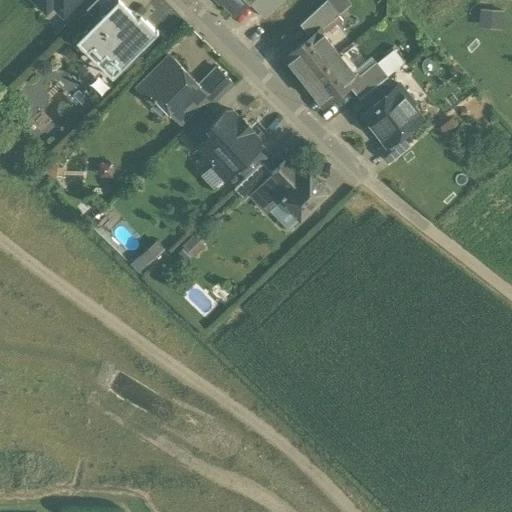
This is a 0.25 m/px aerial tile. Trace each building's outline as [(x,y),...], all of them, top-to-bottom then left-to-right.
[(77,0),(34,0),(35,1),(36,0),(47,0),(62,15),(77,0)] [(142,24),(118,0),(116,0),(113,4),(96,21),(75,41),(86,52),(90,48),(101,58),(105,54),(120,69),(142,47),(142,48),(157,32),(156,31),(145,21),(142,24)] [(109,0),(97,0),(86,11),(96,21),(113,4),(109,0)] [(248,0),(220,0),(235,14),(248,0)] [(326,0),(325,0),(299,24),(310,38),(320,30),(338,15),(326,0)] [(338,54),(320,30),(310,38),(285,57),(304,81),(338,54)] [(338,54),(304,81),(322,104),(347,85),(357,77),(338,54)] [(197,84),(169,57),(138,88),(153,102),(157,98),(179,120),(197,103),(197,104),(202,99),(207,94),(197,84)] [(375,62),(357,77),(347,85),(359,99),(386,78),(387,76),(375,62)] [(214,68),(197,84),(207,94),(202,99),(211,107),(233,87),(214,68)] [(386,78),(359,99),(368,110),(394,89),(386,78)] [(368,110),(362,114),(386,145),(387,145),(400,135),(421,118),(411,106),(414,103),(399,85),(394,89),(368,110)] [(251,129),(240,117),(239,118),(232,111),(225,111),(209,126),(208,127),(212,131),(199,143),(200,144),(212,158),(212,162),(225,176),(235,167),(256,147),(257,145),(258,139),(250,130),(251,129)] [(209,126),(200,117),(180,136),(193,150),(200,144),(199,143),(212,131),(208,127),(209,126)] [(400,135),(387,145),(386,145),(379,151),(388,162),(408,146),(400,135)] [(256,147),(235,167),(245,177),(261,162),(266,158),(256,147)] [(309,170),(300,178),(284,161),(271,173),(253,190),(253,191),(270,208),(280,199),(299,219),(329,191),(309,170)] [(245,177),(234,188),(244,199),(253,191),(253,190),(271,173),(261,162),(245,177)] [(299,219),(280,199),(270,208),(289,229),(299,219)] [(193,237),(183,247),(192,256),(202,246),(193,237)] [(143,271),(168,248),(160,239),(134,262),(143,271)]
